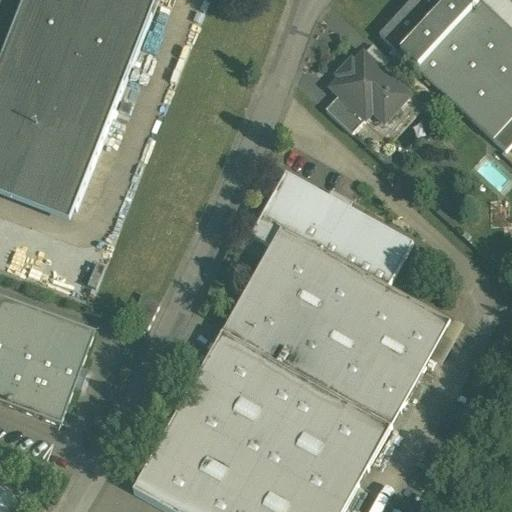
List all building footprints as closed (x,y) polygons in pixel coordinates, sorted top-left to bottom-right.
[(0,0),(0,129),(39,145),(68,72),(123,94),(159,0),(0,0)] [(511,36),(472,0),(416,0),(380,39),(494,145),(511,126),(511,36)] [(511,9),(502,0),(472,0),(511,36),(511,9)] [(410,100),(364,57),(331,92),(340,100),(366,124),(373,117),(385,128),(410,100)] [(68,72),(39,145),(0,129),(0,201),(71,229),(123,94),(68,72)] [(366,124),(340,100),(326,114),(352,139),(366,124)] [(511,126),(494,145),(506,156),(511,149),(511,126)] [(511,162),(494,146),(486,153),(511,176),(511,162)] [(413,248),(286,177),(251,239),(272,251),(222,339),(391,434),(451,328),(388,293),(413,248)] [(143,298),(129,326),(147,335),(161,307),(143,298)] [(94,335),(0,300),(0,406),(60,429),(73,392),(80,394),(87,374),(81,372),(94,335)] [(347,511),(391,434),(222,339),(134,497),(160,511),(347,511)] [(0,511),(18,511),(0,499),(0,511)]
